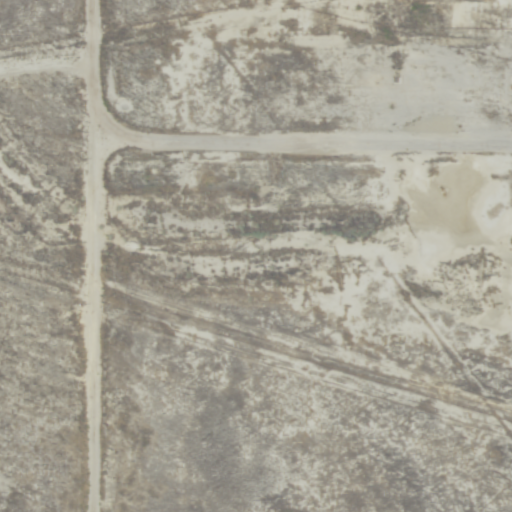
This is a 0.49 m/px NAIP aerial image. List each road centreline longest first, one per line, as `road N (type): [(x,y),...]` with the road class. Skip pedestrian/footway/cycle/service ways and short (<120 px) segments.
road 1 (track): [(87,0),(78,511)]
road 2 (track): [(0,207),(511,213)]
